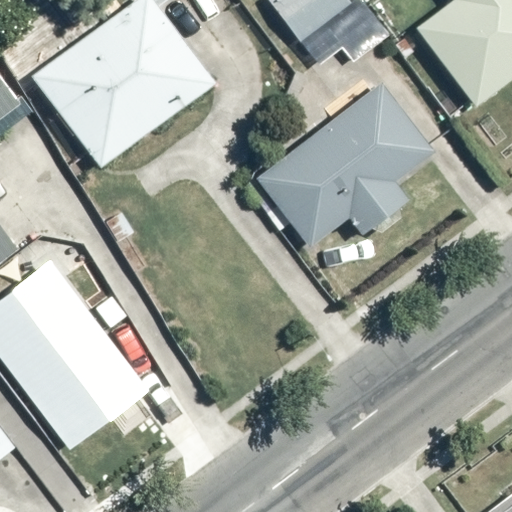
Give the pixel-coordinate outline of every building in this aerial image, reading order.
[(155,6),(151,0),(137,0),(34,76),(100,167),(213,84),(155,6)] [(348,0),(268,0),(298,41),(323,22),(353,63),(380,43),(348,0)] [(511,0),(456,0),(418,29),(478,107),(511,80),(511,0)] [(0,133),(26,114),(0,78),(0,322),(49,287),(0,219),(0,133)] [(434,155),(381,86),(257,181),(312,251),(351,221),(363,238),(409,203),(395,184),(434,155)] [(0,500),(0,455),(15,444),(0,424),(0,511),(22,511),(9,494),(0,500)]
